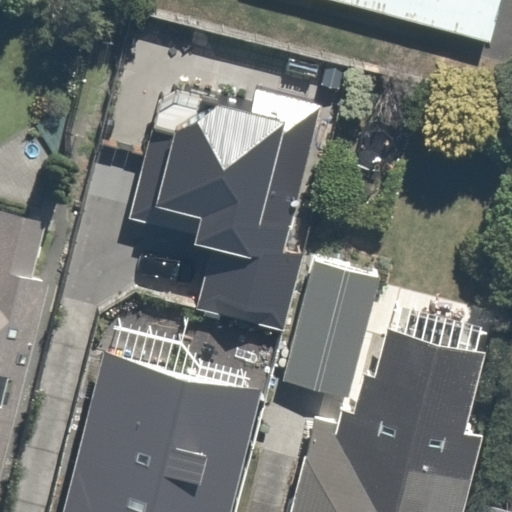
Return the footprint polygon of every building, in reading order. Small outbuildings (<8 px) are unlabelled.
[(501,0),(294,0),(488,50),(501,0)] [(258,106),(171,85),(159,134),(177,138),(158,215),(212,228),(192,311),(290,335),(308,258),(292,254),(329,102),(262,86),(258,106)] [(0,509),(61,233),(0,219),(0,509)] [(384,279),(311,264),(286,388),(358,403),(384,279)] [(318,415),(295,511),(487,511),(504,442),(460,431),(478,350),(406,333),(395,379),(373,374),(361,425),(318,415)] [(246,511),(274,393),(111,356),(74,511),(246,511)]
